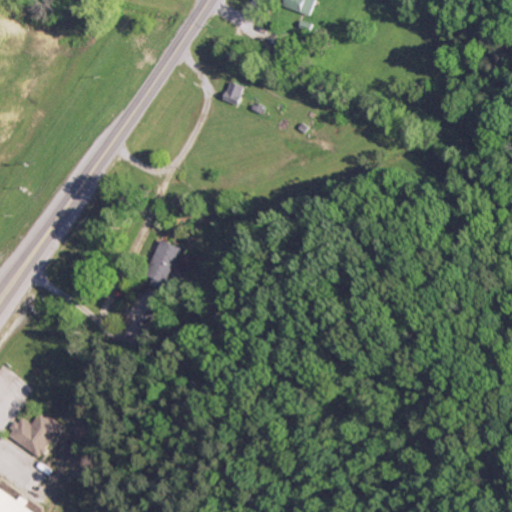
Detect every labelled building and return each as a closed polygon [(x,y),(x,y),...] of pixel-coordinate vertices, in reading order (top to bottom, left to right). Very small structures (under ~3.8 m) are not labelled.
[(287,0),(285,5),(311,16),(317,0),(287,0)] [(246,87),(233,82),(226,100),(239,105),(246,87)] [(163,287),(183,250),(164,240),(144,278),(163,287)] [(11,436),(42,457),(63,425),(43,412),(35,425),(23,417),(11,436)] [(35,511),(27,506),(29,504),(1,486),(0,486),(0,511),(35,511)]
